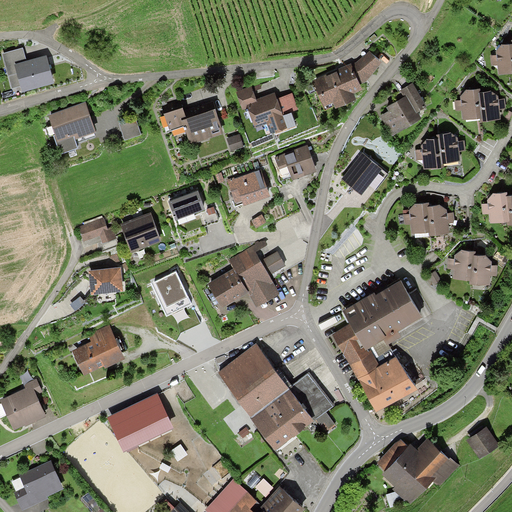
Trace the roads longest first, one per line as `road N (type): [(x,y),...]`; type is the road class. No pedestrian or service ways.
road 1 (residential): [(0,111),(101,79),(325,60),(393,10),(422,22)]
road 2 (residential): [(0,453),(298,315)]
road 3 (residential): [(298,315),(327,164),(422,22)]
road 4 (residential): [(511,124),(474,182),(407,192),(388,207),(384,261),(318,310),(298,315)]
road 5 (tertiary): [(511,319),(444,411),(376,437)]
road 6 (residential): [(71,235),(72,264),(0,371)]
road 7 (residential): [(376,437),(298,315)]
